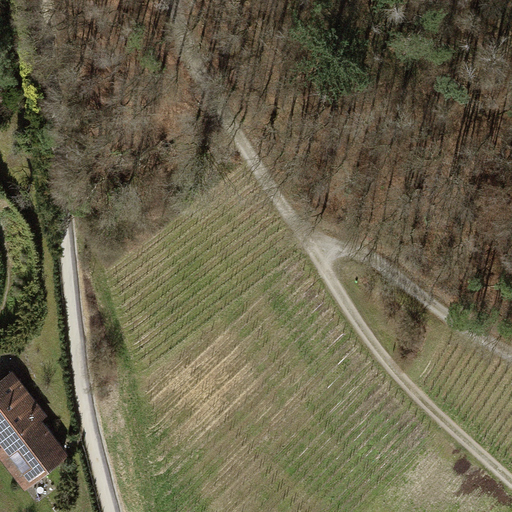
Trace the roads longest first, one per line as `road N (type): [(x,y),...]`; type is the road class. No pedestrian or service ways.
road 1 (track): [(177,0),(201,72),(395,366),(511,476)]
road 2 (track): [(118,511),(82,379),(58,99)]
road 3 (track): [(308,239),(373,254),(511,358)]
